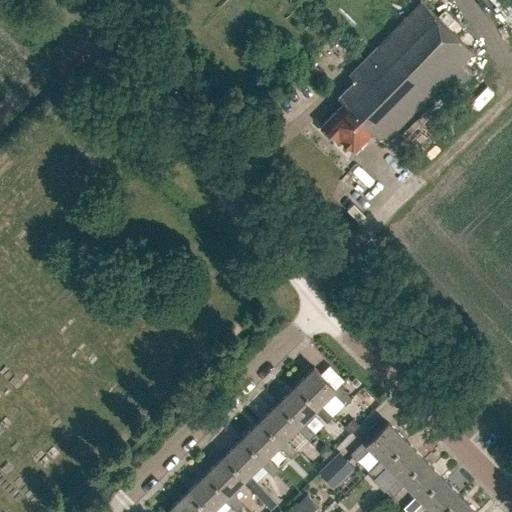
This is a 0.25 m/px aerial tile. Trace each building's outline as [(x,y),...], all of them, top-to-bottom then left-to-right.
[(462,63),(473,52),(420,1),(349,74),(354,79),(337,96),(343,102),(322,123),(325,126),(324,132),(328,136),(333,135),(337,138),(338,136),(353,150),(372,131),(384,143),(447,78),(455,87),(471,71),(462,63)] [(360,58),(367,50),(360,43),(352,51),(360,58)] [(343,405),(351,398),(337,385),(334,388),(313,367),(294,385),(316,406),(320,403),(331,392),(343,405)] [(333,416),(320,403),(316,406),(294,385),(276,402),(298,424),(302,421),(313,410),(325,423),(333,416)] [(315,434),(302,421),(298,424),(276,402),(258,420),(280,443),(283,439),(295,428),(308,441),(315,434)] [(350,434),(358,426),(351,419),(343,427),(350,434)] [(296,452),(283,439),(280,443),(258,420),(240,438),(262,460),(265,457),(277,446),(289,459),(296,452)] [(383,462),(405,440),(387,422),(365,443),(362,440),(349,453),(355,460),(369,447),(380,459),(383,462)] [(278,470),(265,457),(262,460),(240,438),(222,456),(244,478),(247,474),(258,464),(271,477),(278,470)] [(401,480),(423,458),(405,440),(383,462),(380,459),(367,471),(373,478),(386,465),(397,476),(401,480)] [(324,459),(332,451),(324,443),(320,448),(320,454),(324,459)] [(335,487),(354,467),(338,452),(319,472),(335,487)] [(260,487),(247,474),(244,478),(222,456),(204,473),(226,496),(229,492),(240,481),(253,494),(260,487)] [(418,498),(440,477),(423,458),(401,480),(397,476),(384,489),(391,496),(404,483),(415,495),(418,498)] [(242,505),(229,492),(226,496),(204,473),(187,491),(206,511),(209,511),(211,510),(222,499),(235,511),(242,505)] [(440,511),(458,495),(440,477),(418,498),(415,495),(402,508),(406,511),(411,511),(422,502),(431,511),(440,511)] [(213,511),(211,510),(209,511),(206,511),(187,491),(168,509),(170,511),(213,511)] [(292,511),(310,511),(317,506),(306,494),(290,510),(292,511)] [(475,511),(458,495),(440,511),(475,511)] [(270,511),(277,504),(270,497),(263,504),(270,511)]
